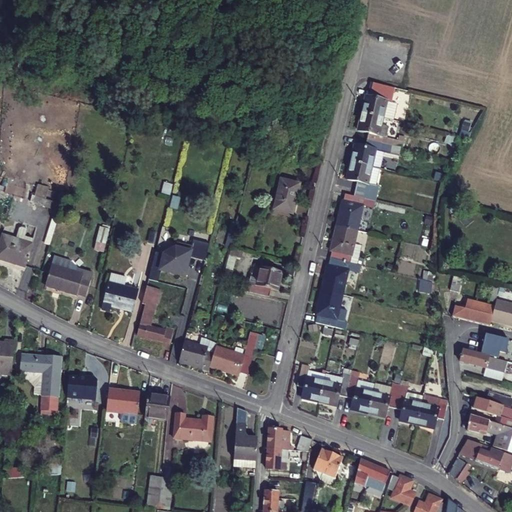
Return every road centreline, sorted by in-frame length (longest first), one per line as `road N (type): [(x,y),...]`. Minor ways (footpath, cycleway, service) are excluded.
road 1 (residential): [(270,409),(357,31)]
road 2 (residential): [(270,409),(98,346),(0,297)]
road 3 (residential): [(434,478),(457,425),(451,347),(471,325),(511,336)]
road 4 (residential): [(434,478),(270,409)]
